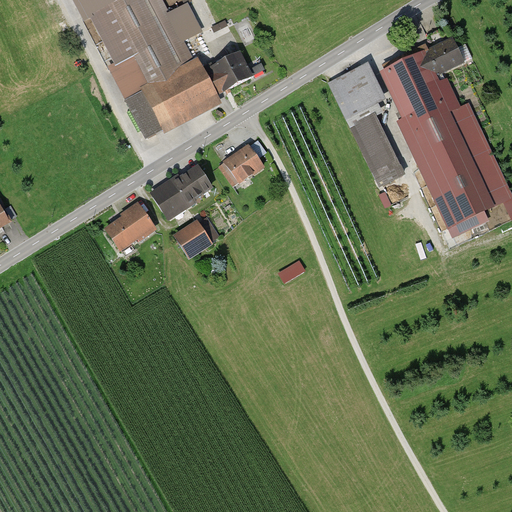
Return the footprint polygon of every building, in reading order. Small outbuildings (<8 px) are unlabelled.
[(215,99),(223,95),(210,70),(208,67),(203,70),(198,60),(194,62),(184,43),(169,15),(160,0),(71,0),(84,22),(89,20),(114,66),(108,69),(146,140),(162,131),(165,136),(219,107),(215,99)] [(203,33),(188,5),(169,15),(184,43),(203,33)] [(212,26),(215,32),(229,26),(226,20),(212,26)] [(418,88),(435,80),(466,66),(454,40),(429,52),(427,46),(403,57),(406,63),(418,88)] [(240,54),(210,70),(223,95),(253,79),(240,54)] [(418,88),(406,63),(381,74),(404,121),(398,124),(449,231),(496,209),(452,114),(462,110),(448,81),(442,84),(439,78),(435,80),(418,88)] [(387,102),(369,65),(328,86),(380,190),(407,176),(378,119),(383,116),(378,107),(387,102)] [(452,114),(496,209),(505,205),(511,220),(511,195),(470,106),(462,110),(452,114)] [(278,120),(346,291),(375,279),(307,108),(278,120)] [(264,170),(249,148),(221,167),(236,189),(264,170)] [(211,192),(196,170),(152,200),(168,223),(196,205),(195,203),(211,192)] [(380,194),(386,208),(393,205),(388,191),(380,194)] [(1,207),(0,205),(0,231),(11,225),(1,207)] [(156,233),(138,207),(123,217),(124,219),(104,232),(120,254),(139,242),(140,243),(156,233)] [(211,247),(196,225),(173,240),(188,262),(211,247)] [(279,272),(286,284),(308,272),(301,260),(279,272)]
